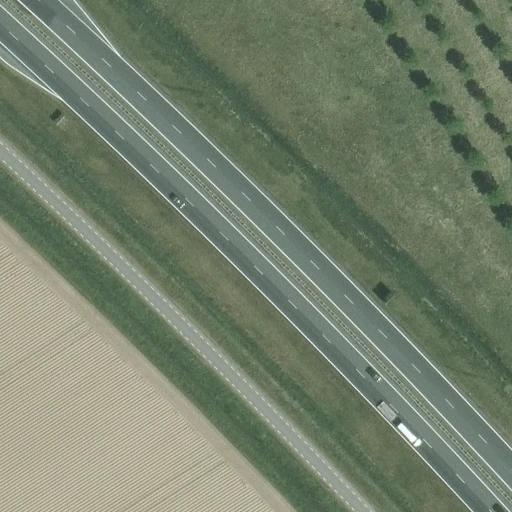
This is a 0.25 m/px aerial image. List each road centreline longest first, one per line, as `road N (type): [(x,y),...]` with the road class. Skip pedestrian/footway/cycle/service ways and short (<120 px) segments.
road 1 (trunk): [(0,25),(296,309),(490,511)]
road 2 (trunk): [(511,471),(254,205),(36,0)]
road 3 (unclassified): [(0,151),(361,511)]
